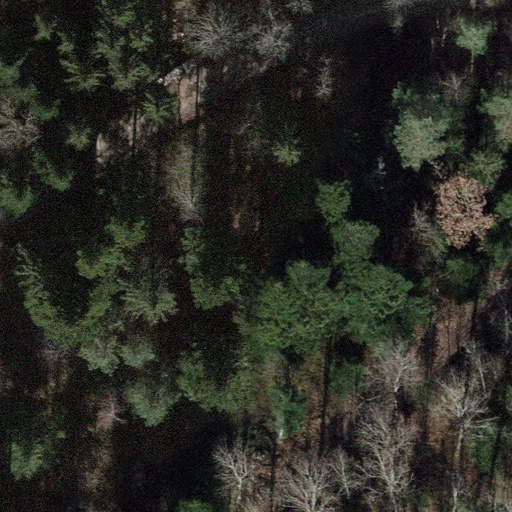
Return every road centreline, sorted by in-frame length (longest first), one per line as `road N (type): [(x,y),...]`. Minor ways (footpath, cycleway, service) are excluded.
road 1 (track): [(0,229),(145,129),(367,10),(443,0)]
road 2 (track): [(278,511),(454,334),(511,294)]
